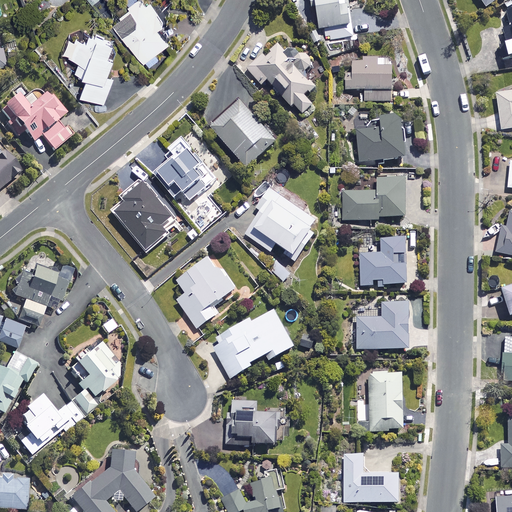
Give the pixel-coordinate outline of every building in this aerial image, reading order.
[(149,3),(146,0),(136,0),(127,8),(129,10),(120,17),(122,19),(115,25),(146,63),(172,42),(162,29),(170,22),(152,0),(149,3)] [(323,29),(325,38),(332,37),(330,28),(348,25),(343,0),(308,0),(310,7),(313,7),(317,30),(323,29)] [(511,6),(503,9),(508,25),(500,27),(504,41),(497,44),(500,57),(511,53),(511,6)] [(118,42),(94,33),(90,44),(74,37),(67,55),(83,62),(79,73),(89,77),(82,94),(106,103),(115,78),(111,77),(118,60),(112,57),(118,42)] [(312,87),(274,47),(248,71),(261,85),(266,81),(299,115),(311,104),(303,96),(312,87)] [(382,59),(351,60),(352,74),(346,75),(346,91),(365,90),(365,107),(391,106),(389,66),(382,66),(382,59)] [(511,90),(494,93),(500,130),(511,127),(511,90)] [(22,100),(4,114),(11,124),(9,126),(20,139),(27,133),(35,144),(43,137),(56,153),(72,140),(58,121),(68,113),(53,95),(32,112),(22,100)] [(274,141),(237,101),(208,127),(245,167),(274,141)] [(400,115),(378,117),(379,127),(355,130),(359,162),(404,158),(400,115)] [(215,178),(180,137),(166,149),(173,156),(154,172),(166,186),(172,182),(189,201),(215,178)] [(0,190),(21,173),(6,155),(0,160),(0,190)] [(403,216),(402,178),(376,179),(376,191),(342,192),(342,220),(377,220),(377,217),(403,216)] [(169,216),(142,182),(120,200),(123,203),(112,212),(145,252),(166,235),(158,225),(169,216)] [(313,220),(268,189),(255,208),(259,211),(243,235),(271,254),(276,246),(289,255),(287,258),(294,263),(314,233),(307,228),(313,220)] [(511,208),(507,208),(505,226),(499,225),(496,253),(511,254),(511,208)] [(404,283),(403,237),(379,238),(379,253),(359,254),(360,285),(404,283)] [(232,289),(207,255),(174,279),(184,292),(175,299),(196,328),(214,315),(208,306),(232,289)] [(55,272),(33,264),(29,275),(17,271),(10,293),(24,298),(18,314),(38,321),(44,306),(55,311),(66,280),(54,276),(55,272)] [(511,312),(511,283),(498,288),(507,314),(511,312)] [(405,302),(381,302),(381,317),(356,318),(357,350),(407,348),(405,302)] [(292,345),(271,309),(250,321),(248,318),(217,335),(221,342),(212,348),(229,377),(249,365),(247,363),(264,353),(267,359),(292,345)] [(0,343),(12,348),(21,325),(0,317),(0,343)] [(117,375),(118,363),(115,360),(111,363),(108,359),(114,354),(103,341),(101,343),(98,340),(87,349),(85,347),(69,360),(81,375),(74,381),(81,389),(83,387),(91,396),(117,375)] [(34,365),(14,353),(5,369),(0,365),(0,411),(1,413),(20,379),(25,382),(34,365)] [(511,353),(502,353),(502,381),(511,381),(511,353)] [(400,371),(368,372),(369,431),(401,431),(400,371)] [(95,404),(81,389),(71,398),(85,413),(95,404)] [(22,409),(15,415),(21,423),(18,425),(24,434),(17,440),(29,455),(80,414),(69,400),(62,406),(59,403),(52,408),(38,391),(19,406),(22,409)] [(265,408),(266,411),(257,411),(258,403),(232,402),(232,420),(227,420),(227,445),(249,445),(249,442),(276,443),(277,437),(284,437),(285,410),(280,410),(280,407),(265,408)] [(511,412),(506,413),(507,444),(499,444),(499,467),(511,466),(511,412)] [(108,450),(104,465),(68,495),(82,511),(112,511),(102,499),(114,489),(133,511),(150,496),(128,470),(128,450),(108,450)] [(363,454),(343,454),(344,502),(396,501),(396,472),(363,473),(363,454)] [(26,478),(0,476),(0,507),(25,509),(26,478)] [(284,511),(270,476),(248,484),(254,500),(245,504),(239,488),(221,496),(227,511),(240,511),(243,511),(284,511)] [(511,511),(511,494),(493,496),(495,511),(490,511),(511,511)]
